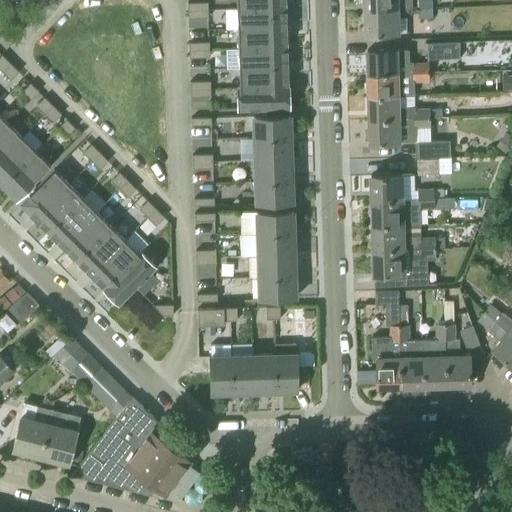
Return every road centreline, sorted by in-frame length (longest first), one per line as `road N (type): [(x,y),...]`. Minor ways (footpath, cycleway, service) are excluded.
road 1 (residential): [(340,434),(326,0)]
road 2 (residential): [(259,438),(214,441),(194,427),(0,242)]
road 3 (residential): [(511,434),(340,434)]
road 4 (residential): [(121,511),(0,481)]
